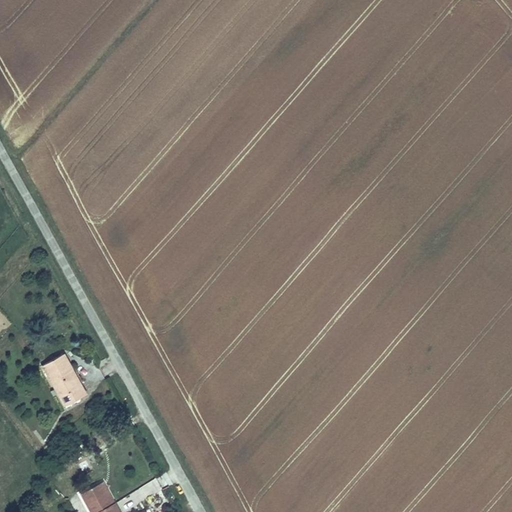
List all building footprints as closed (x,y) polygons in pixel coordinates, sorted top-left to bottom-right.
[(75,385),(68,371),(72,369),(63,353),(41,366),(63,406),(86,394),(80,382),(75,385)] [(80,382),(72,369),(68,371),(75,385),(80,382)] [(52,464),(59,459),(49,445),(42,450),(52,464)] [(97,482),(109,503),(111,502),(99,481),(97,482)] [(116,511),(111,502),(109,503),(97,482),(78,493),(88,511),(116,511)]
